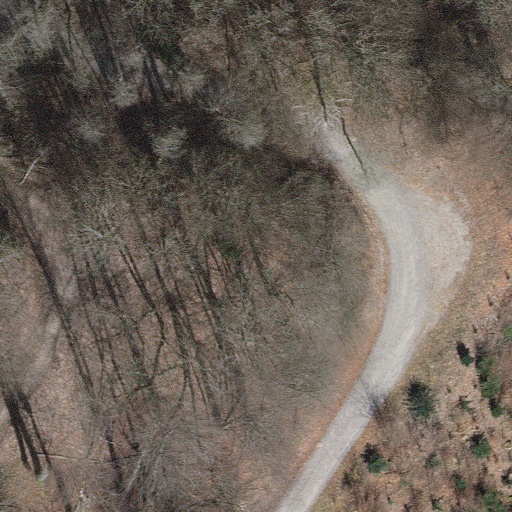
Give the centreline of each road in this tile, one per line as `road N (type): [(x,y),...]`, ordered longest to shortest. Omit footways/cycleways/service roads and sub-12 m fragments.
road 1 (track): [(0,6),(113,59),(312,131),(355,155),(388,191),(407,232),(410,287),(401,333),(368,406),(299,511)]
road 2 (track): [(0,180),(60,238),(69,282),(63,323),(0,419)]
